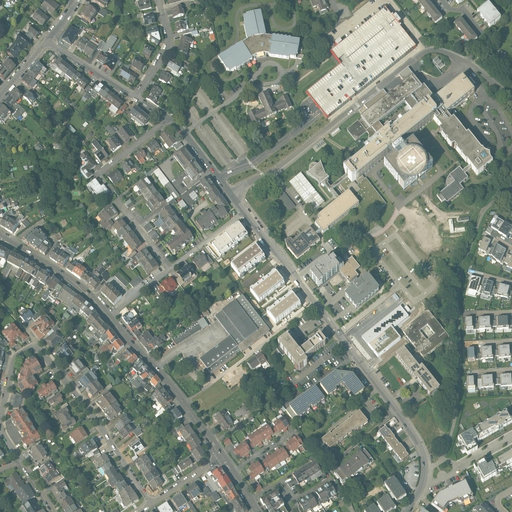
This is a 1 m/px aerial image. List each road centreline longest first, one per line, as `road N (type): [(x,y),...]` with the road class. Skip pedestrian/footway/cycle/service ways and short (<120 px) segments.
road 1 (residential): [(244,211),(397,411),(426,472)]
road 2 (unclassified): [(271,172),(431,50),(462,60),(511,96)]
road 3 (residential): [(151,503),(36,348)]
road 4 (tertiary): [(109,317),(221,456)]
road 5 (tertiary): [(0,238),(60,272),(109,317)]
